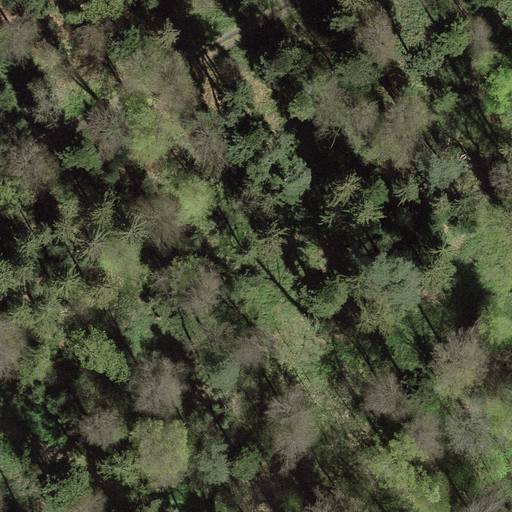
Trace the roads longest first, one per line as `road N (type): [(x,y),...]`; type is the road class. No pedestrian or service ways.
road 1 (track): [(313,0),(40,141),(0,181)]
road 2 (track): [(0,416),(184,511)]
